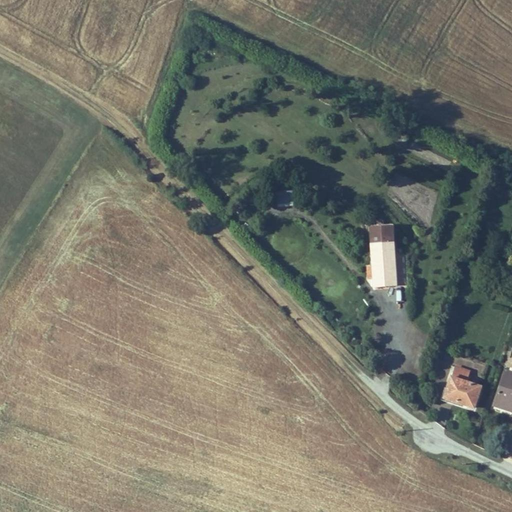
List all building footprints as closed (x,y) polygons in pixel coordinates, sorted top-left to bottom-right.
[(291,186),(275,186),(275,194),(291,194),(291,186)] [(398,285),(394,224),(369,226),(373,287),(398,285)] [(511,266),(498,262),(495,272),(511,277),(511,266)] [(471,371),(453,365),(442,400),(475,411),(482,386),(467,381),(471,371)] [(511,371),(505,370),(493,406),(511,412),(511,371)]
